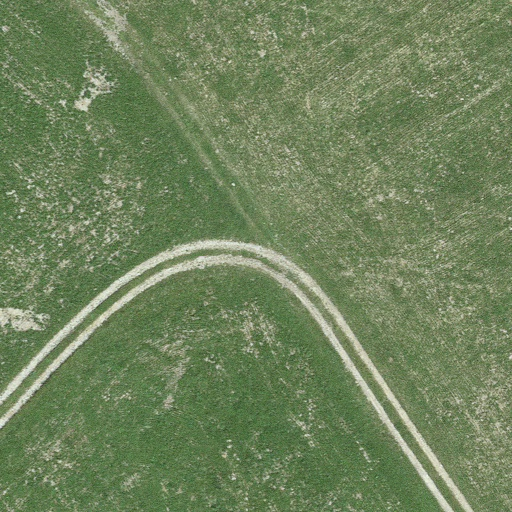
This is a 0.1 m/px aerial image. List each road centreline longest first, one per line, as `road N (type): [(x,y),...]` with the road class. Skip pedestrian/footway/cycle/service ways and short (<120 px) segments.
road 1 (track): [(467,511),(310,290),(282,263),(251,253),(196,254),(112,297),(0,415)]
road 2 (track): [(86,0),(119,29),(219,163),(251,253)]
